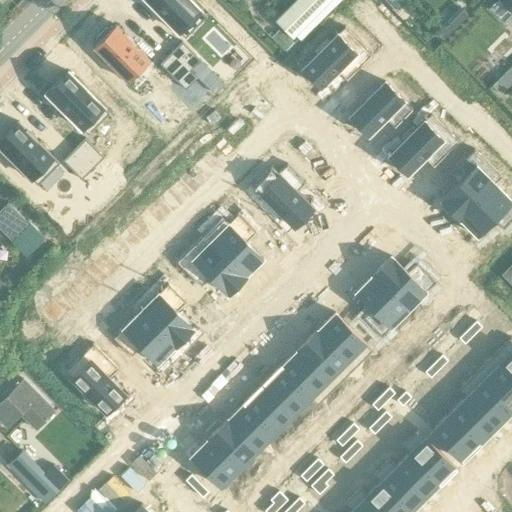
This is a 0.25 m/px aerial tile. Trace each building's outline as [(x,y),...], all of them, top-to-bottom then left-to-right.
[(190,0),(147,0),(185,38),(207,16),(190,0)] [(293,38),(331,0),(297,0),(276,21),(293,38)] [(511,0),(501,0),(511,10),(511,0)] [(99,41),(93,46),(128,81),(150,60),(115,25),(110,30),(106,27),(95,37),(99,41)] [(338,33),(302,68),(321,87),(339,69),(348,78),(365,61),(338,33)] [(182,41),(171,52),(190,72),(201,60),(182,41)] [(171,52),(160,63),(186,89),(197,78),(190,72),(171,52)] [(68,71),(46,93),(87,134),(109,112),(68,71)] [(385,81),(350,116),(368,135),(387,117),(396,126),(413,109),(385,81)] [(424,120),(389,155),(407,174),(426,156),(435,165),(452,148),(424,120)] [(18,121),(0,138),(0,146),(10,156),(6,160),(18,171),(21,168),(37,184),(59,162),(18,121)] [(84,137),(73,149),(92,168),(104,157),(84,137)] [(73,149),(62,160),(81,179),(92,168),(73,149)] [(460,182),(441,200),(459,218),(494,183),(467,155),(450,172),(460,182)] [(287,164),(259,192),(295,227),(313,209),(295,190),(304,181),(287,164)] [(511,200),(494,183),(459,218),(477,236),(495,217),(504,227),(511,219),(511,200)] [(8,203),(0,210),(0,229),(12,241),(29,224),(8,203)] [(237,214),(210,241),(245,276),(263,258),(245,240),(254,231),(237,214)] [(210,241),(183,268),(200,285),(209,275),(227,294),(245,276),(210,241)] [(391,256),(373,274),(408,309),(436,282),(419,265),(409,274),(391,256)] [(373,274),(355,291),(374,310),(364,319),(381,336),(408,309),(373,274)] [(167,283),(140,310),(175,345),(193,328),(175,309),(184,300),(167,283)] [(140,310),(113,337),(130,354),(139,345),(158,363),(175,345),(140,310)] [(335,312),(316,330),(347,362),(366,343),(335,312)] [(476,320),(467,329),(473,334),(481,326),(476,320)] [(467,329),(459,337),(464,343),(473,334),(467,329)] [(316,330),(298,348),(329,379),(347,362),(316,330)] [(298,348),(280,366),(311,397),(329,379),(298,348)] [(511,349),(500,361),(511,373),(511,349)] [(100,350),(72,378),(107,414),(126,395),(107,376),(117,367),(100,350)] [(443,352),(435,361),(441,367),(449,358),(443,352)] [(435,361),(426,369),(432,375),(441,367),(435,361)] [(511,373),(500,361),(483,378),(511,407),(511,373)] [(280,366),(262,384),(293,415),(311,397),(280,366)] [(55,411),(22,378),(0,400),(0,419),(7,427),(21,414),(37,430),(55,411)] [(511,407),(483,378),(466,395),(497,426),(511,411),(511,407)] [(262,384),(245,401),(275,433),(293,415),(262,384)] [(389,387),(381,395),(386,401),(395,393),(389,387)] [(405,391),(396,399),(402,405),(410,396),(405,391)] [(381,395),(372,404),(378,409),(386,401),(381,395)] [(466,395),(449,412),(480,443),(497,426),(466,395)] [(245,401),(227,419),(258,450),(275,433),(245,401)] [(385,410),(377,419),(382,424),(391,416),(385,410)] [(449,412),(431,430),(462,461),(480,443),(449,412)] [(227,419),(209,437),(240,468),(258,450),(227,419)] [(377,419),(368,427),(374,433),(382,424),(377,419)] [(353,422),(345,431),(350,437),(359,428),(353,422)] [(345,431),(336,439),(342,445),(350,437),(345,431)] [(425,436),(409,451),(440,483),(456,467),(425,436)] [(209,437),(190,456),(221,487),(240,468),(209,437)] [(356,439),(348,447),(353,453),(362,445),(356,439)] [(348,447),(339,456),(345,462),(353,453),(348,447)] [(8,464),(46,502),(69,480),(53,464),(45,473),(22,450),(8,464)] [(409,451),(395,466),(426,497),(440,483),(409,451)] [(318,458),(309,466),(315,472),(323,464),(318,458)] [(309,466),(301,475),(306,481),(315,472),(309,466)] [(395,466),(380,480),(411,511),(426,497),(395,466)] [(327,468),(319,476),(325,482),(333,473),(327,468)] [(191,474),(186,479),(194,488),(200,482),(191,474)] [(319,476),(310,485),(316,490),(325,482),(319,476)] [(380,480),(366,495),(383,511),(410,511),(411,511),(380,480)] [(200,482),(194,488),(203,496),(208,491),(200,482)] [(282,493),(273,502),(279,508),(287,499),(282,493)] [(383,511),(366,495),(351,509),(354,511),(383,511)] [(298,496),(290,505),(296,511),(304,502),(298,496)] [(273,502),(265,510),(266,511),(274,511),(279,508),(273,502)] [(150,511),(141,503),(132,511),(150,511)]
